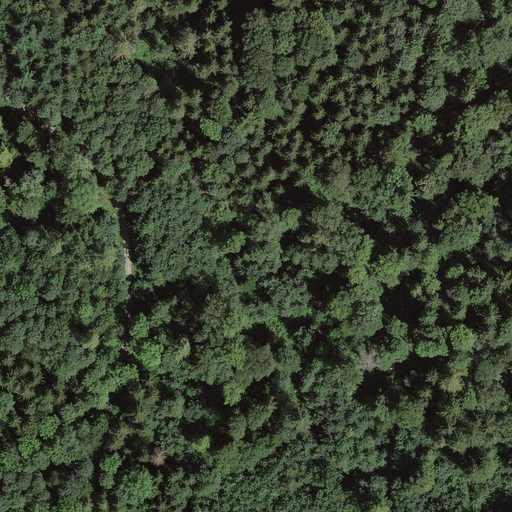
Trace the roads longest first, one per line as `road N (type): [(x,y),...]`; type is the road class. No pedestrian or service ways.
road 1 (track): [(386,511),(418,87),(437,13),(456,0)]
road 2 (track): [(0,83),(110,175),(124,210),(131,266),(126,341),(93,511)]
